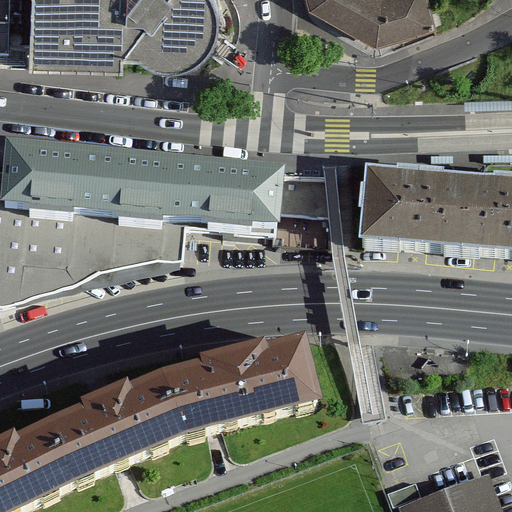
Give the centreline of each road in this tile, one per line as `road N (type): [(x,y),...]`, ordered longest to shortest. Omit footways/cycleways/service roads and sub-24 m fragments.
road 1 (primary): [(0,367),(104,333),(225,310),(332,303),(511,315)]
road 2 (tertiary): [(0,107),(270,132)]
road 3 (residential): [(272,73),(398,79),(511,31)]
road 4 (tertiary): [(270,132),(511,130)]
